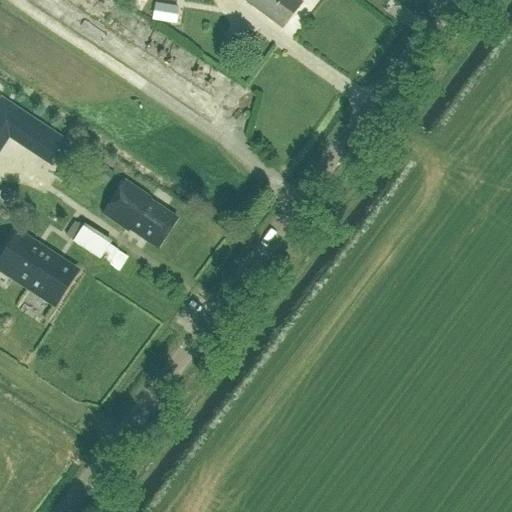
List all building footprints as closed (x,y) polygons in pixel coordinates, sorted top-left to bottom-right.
[(301,5),(295,0),(242,0),(283,30),(301,5)] [(155,20),(179,23),(181,9),(157,6),(155,20)] [(0,160),(16,137),(61,168),(74,149),(14,108),(9,116),(11,117),(9,120),(7,119),(2,126),(4,127),(0,132),(0,160)] [(150,199),(125,181),(101,215),(128,233),(130,230),(157,248),(176,220),(149,201),(150,199)] [(64,220),(71,210),(45,195),(39,205),(64,220)] [(115,266),(125,249),(86,226),(76,244),(115,266)] [(77,272),(18,233),(0,260),(0,270),(55,306),(77,272)] [(99,309),(81,318),(87,330),(105,321),(99,309)] [(95,370),(103,379),(120,363),(112,354),(95,370)]
